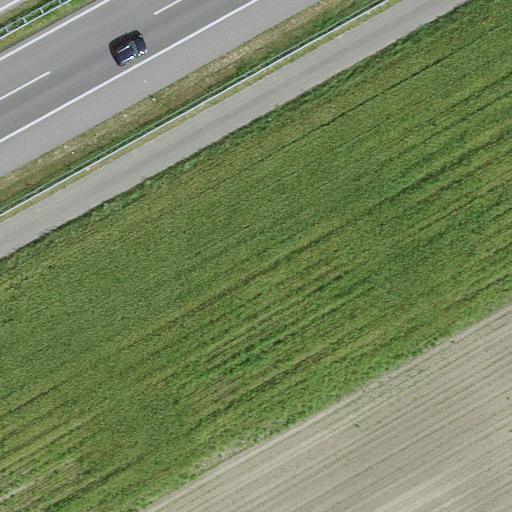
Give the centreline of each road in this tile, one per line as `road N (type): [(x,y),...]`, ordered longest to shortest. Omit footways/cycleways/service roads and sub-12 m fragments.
road 1 (unclassified): [(0,241),(437,0)]
road 2 (motorway): [(0,98),(179,0)]
